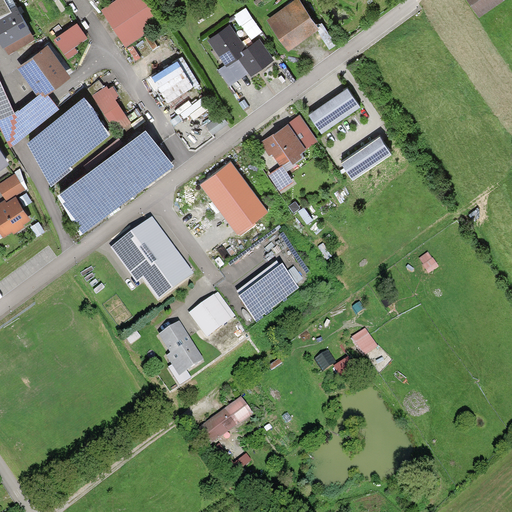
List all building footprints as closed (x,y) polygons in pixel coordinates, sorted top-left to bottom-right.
[(0,31),(11,50),(34,36),(13,0),(0,0),(0,8),(2,12),(0,13),(0,31)] [(148,0),(116,0),(104,8),(127,42),(161,19),(148,0)] [(288,52),(320,30),(299,0),(296,0),(266,21),(288,52)] [(464,0),(477,19),(506,0),(464,0)] [(248,7),(236,14),(252,40),(264,32),(248,7)] [(87,37),(76,21),(54,36),(68,56),(78,50),(74,45),(87,37)] [(227,24),(205,40),(224,67),(237,58),(249,76),(271,61),(257,40),(244,49),(227,24)] [(68,75),(45,44),(22,61),(42,90),(45,92),(47,90),(68,75)] [(15,113),(0,79),(0,122),(12,144),(59,105),(47,90),(45,92),(42,90),(15,113)] [(310,112),(322,131),(361,106),(348,87),(310,112)] [(85,91),(29,136),(52,181),(110,135),(85,91)] [(215,135),(229,123),(222,114),(208,126),(215,135)] [(316,143),(297,116),(261,141),(271,155),(274,153),(282,164),(270,173),(281,189),(298,177),(288,163),(316,143)] [(145,124),(59,189),(82,231),(174,163),(145,124)] [(343,160),(355,179),(393,154),(381,135),(343,160)] [(0,168),(8,163),(0,150),(0,168)] [(233,156),(197,181),(239,242),(275,217),(233,156)] [(19,171),(0,183),(0,193),(5,202),(29,186),(19,171)] [(0,207),(0,235),(2,238),(29,220),(14,198),(0,207)] [(193,279),(151,221),(107,252),(134,289),(141,284),(156,305),(193,279)] [(431,275),(440,268),(430,253),(420,261),(431,275)] [(289,272),(296,285),(311,277),(304,263),(289,272)] [(257,325),(298,293),(277,266),(236,299),(257,325)] [(234,317),(218,295),(190,315),(207,337),(234,317)] [(203,365),(177,326),(156,340),(167,356),(163,359),(178,382),(203,365)] [(381,349),(369,330),(353,341),(366,359),(381,349)] [(323,371),(336,366),(331,353),(318,358),(323,371)] [(239,399),(194,431),(207,450),(253,418),(239,399)]
